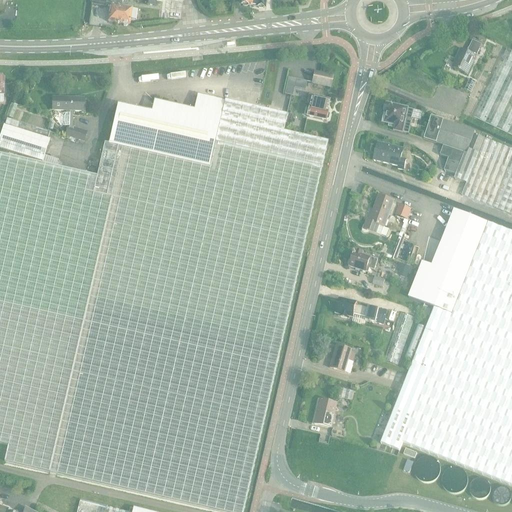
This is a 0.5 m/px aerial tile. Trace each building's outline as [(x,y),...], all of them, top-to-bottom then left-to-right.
[(96,0),(91,0),(91,6),(106,8),(106,6),(110,7),(109,17),(108,23),(117,24),(118,15),(119,15),(119,11),(119,8),(118,8),(118,6),(116,5),(116,3),(112,2),(112,0),(103,0),(103,1),(96,0)] [(112,0),(112,2),(116,3),(116,5),(118,6),(118,8),(119,8),(119,11),(119,15),(118,15),(117,24),(123,25),(123,26),(127,27),(127,25),(129,25),(130,20),(136,21),(137,15),(138,10),(131,9),(121,8),(122,0),(112,0)] [(253,0),(253,6),(257,6),(258,8),(262,9),(264,7),(265,7),(265,0),(253,0)] [(473,41),(471,46),(479,51),(482,45),(473,41)] [(511,52),(506,49),(474,118),(511,136),(511,52)] [(467,75),(476,57),(462,50),(453,68),(467,75)] [(304,73),(305,64),(293,64),(293,72),(304,73)] [(330,87),(332,76),(315,73),(313,84),(330,87)] [(288,78),(284,95),(292,96),(296,80),(288,78)] [(470,79),(464,90),(470,93),(475,82),(470,79)] [(328,120),(329,115),(328,114),(328,112),(327,111),(329,101),(309,96),(307,104),(310,105),(309,109),(307,109),(305,115),(307,115),(307,117),(326,122),(327,120),(328,120)] [(65,112),(65,115),(64,118),(64,120),(64,122),(64,126),(65,127),(68,127),(65,136),(84,143),(87,133),(72,128),(73,112),(83,112),(83,107),(84,107),(84,99),(69,98),(69,100),(63,100),(63,98),(52,98),(52,112),(65,112)] [(11,104),(6,117),(12,120),(17,106),(11,104)] [(408,134),(414,110),(387,104),(386,106),(384,106),(383,111),(385,112),(382,123),(391,125),(390,127),(395,128),(394,131),(408,134)] [(6,118),(0,137),(0,149),(42,163),(49,140),(47,140),(50,133),(6,118)] [(463,160),(456,176),(454,180),(466,185),(484,140),(484,139),(474,136),(475,133),(444,121),(443,122),(431,118),(424,141),(444,147),(462,153),(460,159),(463,160)] [(466,185),(462,196),(511,216),(511,150),(484,139),(484,140),(466,185)] [(374,161),(398,167),(397,170),(404,171),(406,160),(401,159),(404,149),(402,149),(402,150),(390,147),(390,146),(378,143),(374,161)] [(462,153),(444,147),(441,156),(449,159),(444,172),(456,176),(463,160),(460,159),(462,153)] [(365,225),(363,230),(367,232),(367,231),(386,238),(389,229),(385,228),(394,201),(379,196),(370,222),(367,221),(366,225),(365,225)] [(397,217),(407,221),(412,209),(400,205),(397,217)] [(422,263),(409,297),(429,304),(435,307),(453,314),(488,225),(454,211),(453,215),(432,267),(422,263)] [(453,314),(403,443),(511,486),(511,234),(488,225),(453,314)] [(375,271),(378,261),(362,255),(364,252),(357,250),(356,253),(354,252),(351,261),(349,261),(348,264),(349,266),(349,267),(369,274),(370,269),(375,271)] [(398,263),(396,270),(399,271),(398,275),(407,278),(408,274),(411,276),(413,269),(398,263)] [(383,288),(385,281),(374,278),(372,285),(383,288)] [(355,305),(355,304),(355,303),(340,299),(336,315),(353,319),(352,323),(365,326),(366,322),(383,326),(386,312),(369,308),(355,305)] [(414,361),(381,444),(399,452),(403,443),(453,314),(435,307),(426,329),(414,361)] [(401,313),(384,361),(397,365),(414,318),(401,313)] [(348,375),(354,355),(351,354),(351,352),(336,348),(329,370),(348,375)] [(375,352),(373,360),(379,362),(382,354),(375,352)] [(325,386),(326,386),(324,391),(322,391),(319,403),(319,402),(318,403),(319,403),(317,410),(319,411),(318,416),(317,415),(317,417),(318,417),(319,417),(329,420),(330,414),(344,418),(349,401),(352,402),(354,403),(354,401),(356,394),(356,392),(355,392),(327,385),(326,384),(325,386)] [(404,455),(415,459),(417,454),(406,450),(404,455)] [(413,462),(404,459),(401,462),(402,463),(411,467),(413,462)] [(136,511),(128,510),(127,511),(122,511),(79,501),(76,511),(136,511)]
